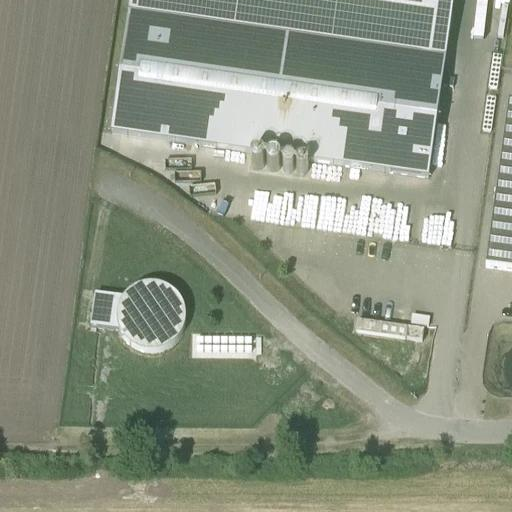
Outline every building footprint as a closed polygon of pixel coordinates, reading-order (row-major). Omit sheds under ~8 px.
[(454,0),(132,0),(112,135),(428,181),(454,0)] [(511,105),(508,105),(485,272),(511,275),(511,105)] [(122,340),(130,350),(141,355),(154,357),(166,353),(176,345),(183,334),(185,322),(182,309),(177,301),(170,295),(162,291),(153,289),(141,291),(130,296),(125,302),(122,305),(118,317),(118,329),(120,335),(122,340)] [(90,331),(120,335),(118,329),(118,317),(122,305),(125,302),(95,298),(90,331)] [(429,323),(411,320),(409,329),(428,332),(429,323)] [(408,332),(358,325),(356,336),(406,344),(408,332)]
